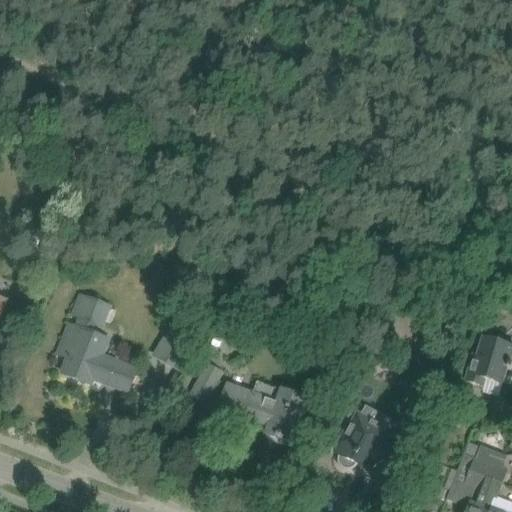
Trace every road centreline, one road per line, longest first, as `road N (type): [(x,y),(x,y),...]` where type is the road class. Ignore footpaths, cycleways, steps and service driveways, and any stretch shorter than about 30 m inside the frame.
road 1 (track): [(0,56),(511,282)]
road 2 (secondary): [(119,511),(0,465)]
